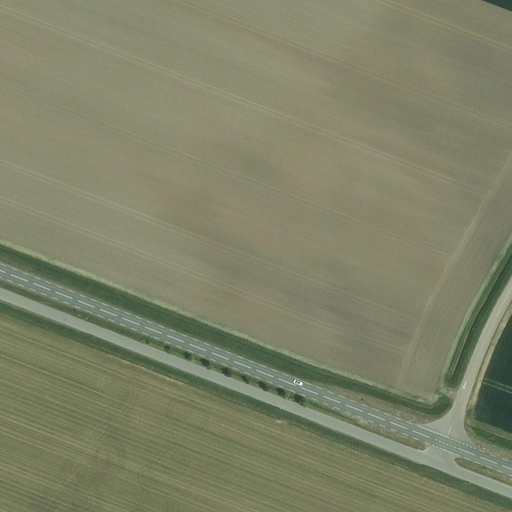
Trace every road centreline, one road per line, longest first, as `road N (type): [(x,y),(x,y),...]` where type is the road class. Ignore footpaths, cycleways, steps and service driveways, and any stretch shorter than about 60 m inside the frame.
road 1 (secondary): [(444,443),(0,270)]
road 2 (unclassified): [(435,463),(0,292)]
road 3 (unclassified): [(444,443),(511,285)]
